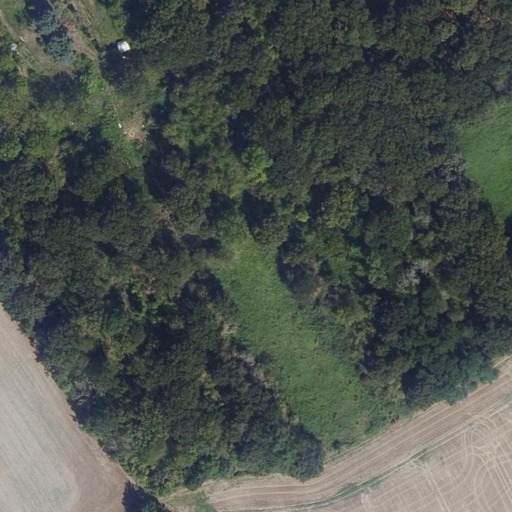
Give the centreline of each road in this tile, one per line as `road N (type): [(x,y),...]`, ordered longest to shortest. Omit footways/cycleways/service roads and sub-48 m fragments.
road 1 (track): [(248,471),(94,270),(0,127)]
road 2 (track): [(511,345),(339,459),(217,478),(130,511)]
road 3 (track): [(511,275),(366,0)]
road 4 (track): [(271,0),(194,62),(27,169)]
